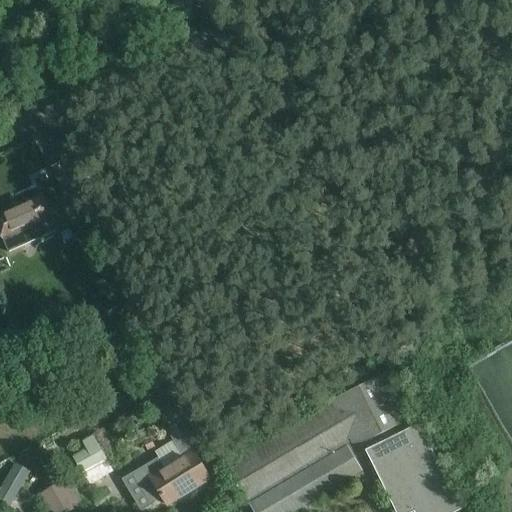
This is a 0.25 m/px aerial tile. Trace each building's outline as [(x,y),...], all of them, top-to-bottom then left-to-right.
[(104,238),(101,230),(79,186),(76,188),(64,162),(53,168),(69,202),(77,198),(91,227),(82,232),(89,246),(104,238)] [(57,231),(56,228),(52,218),(53,218),(43,196),(0,215),(0,231),(4,240),(10,252),(57,231)] [(89,335),(94,346),(103,342),(98,330),(89,335)] [(14,339),(0,346),(0,358),(2,363),(21,353),(14,339)] [(331,402),(332,402),(370,480),(379,476),(396,511),(460,511),(463,511),(421,425),(415,428),(411,421),(412,420),(389,373),(331,402)] [(361,484),(370,480),(332,402),(226,465),(254,511),(289,511),(354,474),(361,484)] [(152,505),(164,498),(168,505),(211,479),(196,456),(192,439),(186,428),(172,438),(183,457),(165,468),(161,461),(160,460),(145,469),(134,475),(152,505)] [(84,442),(88,449),(74,458),(83,474),(87,472),(92,480),(107,471),(102,462),(108,459),(94,436),(84,442)] [(145,443),(149,450),(154,448),(151,440),(145,443)] [(68,478),(41,495),(51,511),(71,511),(84,504),(68,478)]
